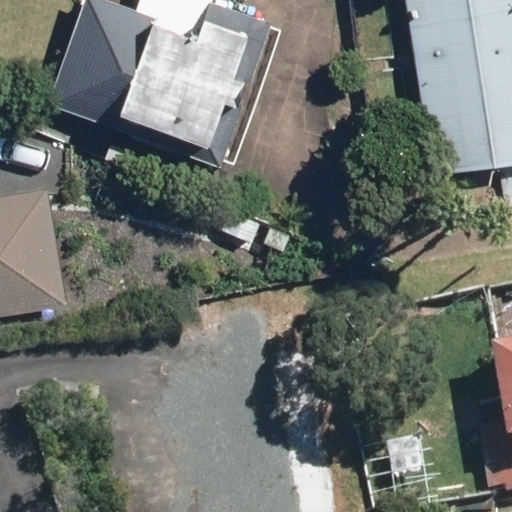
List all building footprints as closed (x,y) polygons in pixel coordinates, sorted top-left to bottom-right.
[(215,176),(266,25),(223,0),(132,0),(127,17),(80,0),(77,0),(41,113),(215,176)] [(511,0),(397,0),(424,182),(497,171),(502,208),(511,206),(511,0)] [(45,184),(0,191),(0,313),(65,303),(45,184)] [(213,511),(348,511),(308,335),(178,362),(213,511)] [(511,355),(473,360),(498,477),(511,474),(511,355)]
